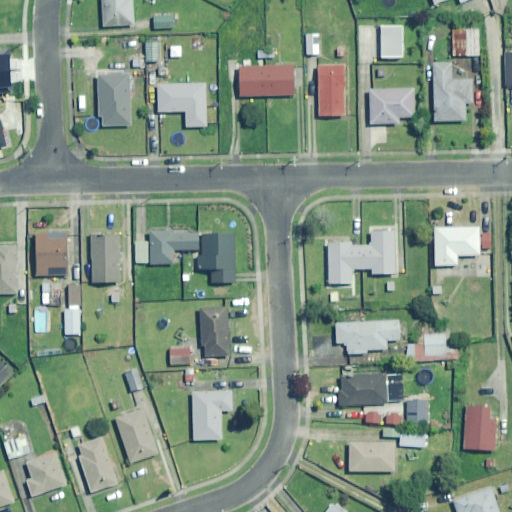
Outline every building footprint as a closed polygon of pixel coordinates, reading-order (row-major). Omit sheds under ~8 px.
[(101,0),(103,27),(133,26),(132,0),(101,0)] [(173,29),(173,14),(153,14),(153,30),(173,29)] [(479,57),(479,31),(452,31),(452,57),(479,57)] [(157,63),(158,36),(146,35),(145,62),(157,63)] [(319,55),(319,35),(306,35),(306,55),(319,55)] [(274,51),(258,50),(257,58),(274,60),(274,51)] [(451,81),(451,64),(433,64),(433,122),(465,122),(465,104),(472,103),(471,81),(451,81)] [(346,117),(346,66),(318,66),(318,117),(346,117)] [(294,96),(293,67),(239,68),(240,97),(294,96)] [(130,126),(130,75),(98,75),(98,114),(106,114),(106,126),(130,126)] [(206,128),(206,86),(158,86),(158,113),(185,113),(185,128),(206,128)] [(414,118),(414,90),(370,90),(371,125),(399,125),(399,118),(414,118)] [(372,272),(396,271),(396,228),(373,228),(373,243),(352,243),(352,241),(329,241),(329,281),(353,281),(353,266),(372,266),(372,272)] [(481,256),(481,229),(435,229),(435,266),(457,266),(457,256),(481,256)] [(137,264),(151,264),(177,265),(177,249),(200,249),(200,232),(151,231),(151,242),(137,242),(137,264)] [(66,277),(67,234),(36,234),(36,277),(66,277)] [(238,234),(205,234),(205,250),(200,250),(200,269),(213,269),(213,283),(238,283),(238,234)] [(119,267),(119,237),(91,237),(92,284),(122,283),(122,267),(119,267)] [(0,295),(24,295),(24,254),(0,253),(0,295)] [(79,336),(80,287),(69,287),(69,311),(65,311),(65,336),(79,336)] [(231,357),(228,307),(199,308),(202,358),(231,357)] [(401,339),(400,319),(337,322),(338,342),(348,342),(349,353),(368,352),(368,349),(388,348),(388,339),(401,339)] [(446,362),(445,328),(416,329),(417,346),(407,346),(407,363),(446,362)] [(190,366),(190,349),(170,349),(170,365),(190,366)] [(145,388),(139,370),(125,374),(131,392),(145,388)] [(338,393),(338,408),(388,406),(387,371),(341,373),(342,392),(338,393)] [(432,373),(419,372),(419,384),(432,384),(432,373)] [(194,373),(178,373),(178,383),(194,382),(194,373)] [(234,412),(234,392),(192,392),(193,441),(221,441),(221,412),(234,412)] [(489,408),(466,407),(464,450),(495,452),(497,421),(489,421),(489,408)] [(157,455),(143,411),(115,420),(130,464),(157,455)] [(423,448),(424,431),(401,429),(399,447),(423,448)] [(29,454),(24,436),(3,443),(9,461),(29,454)] [(116,479),(100,438),(78,446),(80,453),(77,454),(82,469),(91,494),(118,484),(116,479)] [(394,473),(395,444),(350,444),(349,472),(394,473)] [(32,479),(27,481),(32,497),(66,486),(56,454),(26,463),(32,479)] [(0,507),(13,504),(3,472),(0,472),(0,507)] [(498,511),(492,489),(452,501),(455,511),(498,511)]
